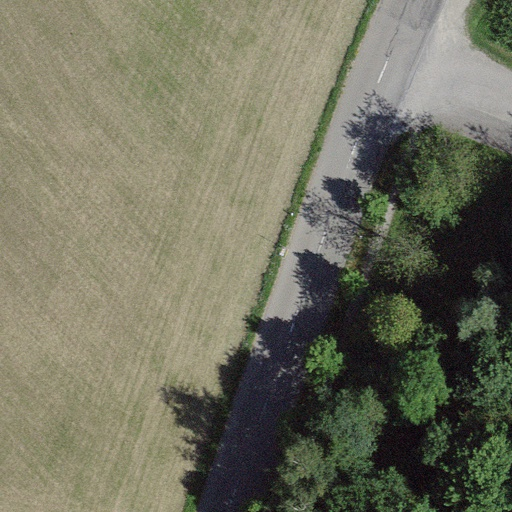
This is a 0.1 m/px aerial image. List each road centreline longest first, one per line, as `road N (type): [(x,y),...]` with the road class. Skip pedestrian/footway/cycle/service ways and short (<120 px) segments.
road 1 (tertiary): [(230,511),(390,40),(412,0)]
road 2 (track): [(390,40),(511,90)]
